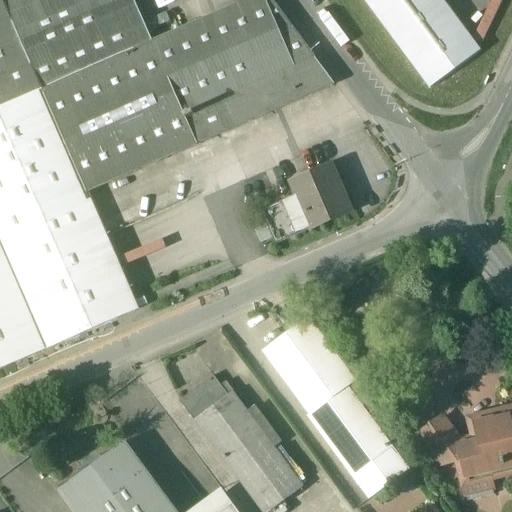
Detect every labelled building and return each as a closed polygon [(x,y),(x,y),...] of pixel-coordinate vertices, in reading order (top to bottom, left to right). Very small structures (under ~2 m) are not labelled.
[(0,0),(0,108),(42,90),(2,0),(0,0)] [(133,0),(2,0),(42,90),(43,90),(152,43),(133,0)] [(249,0),(152,43),(43,90),(87,192),(88,192),(334,85),(271,0),(249,0)] [(481,51),(442,0),(363,0),(428,87),(481,51)] [(42,90),(0,108),(0,243),(46,350),(139,310),(88,192),(87,192),(43,90),(42,90)] [(330,167),(291,184),(296,196),(261,212),(275,244),(309,229),(310,230),(349,213),(330,167)] [(0,370),(46,350),(0,243),(0,370)] [(309,318),(263,352),(286,383),(303,371),(327,403),(347,389),(397,457),(407,450),(309,318)] [(327,403),(303,371),(286,383),(310,416),(327,403)] [(273,511),(304,489),(233,394),(229,397),(214,377),(180,403),(196,423),(262,511),(273,511)] [(310,416),(309,416),(370,498),(407,471),(397,457),(347,389),(327,403),(310,416)] [(464,448),(460,449),(463,461),(470,485),(491,480),(493,479),(491,472),(511,466),(511,408),(505,410),(508,418),(493,422),(492,420),(476,424),(481,444),(464,448)] [(443,419),(420,435),(442,466),(463,461),(460,449),(464,448),(443,419)] [(176,511),(125,443),(60,492),(74,511),(176,511)] [(495,496),(491,480),(465,487),(469,504),(495,496)]
